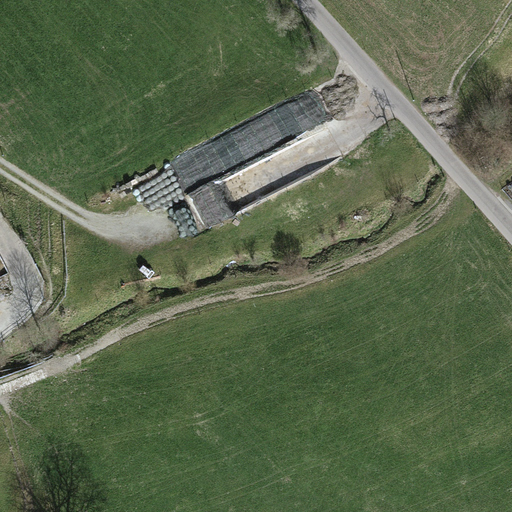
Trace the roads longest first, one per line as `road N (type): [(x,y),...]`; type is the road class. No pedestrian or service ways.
road 1 (unclassified): [(305,0),(511,229)]
road 2 (track): [(0,166),(89,222),(163,215)]
